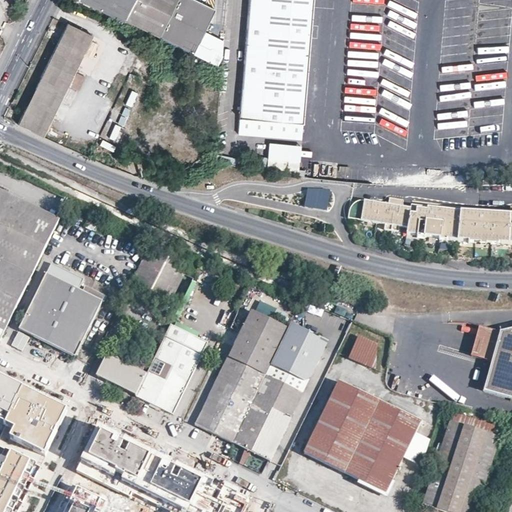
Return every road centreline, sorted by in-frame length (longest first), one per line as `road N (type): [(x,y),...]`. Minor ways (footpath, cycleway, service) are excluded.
road 1 (unknown): [(400,508),(321,476),(297,452),(329,382),(346,374),(428,408),(410,478)]
road 2 (residential): [(194,207),(243,188),(344,188),(334,215),(354,257)]
road 3 (residential): [(88,400),(282,497)]
road 4 (primary): [(0,128),(194,207)]
road 5 (primary): [(194,207),(354,257)]
road 6 (primary): [(354,257),(428,274),(511,279)]
road 7 (unknown): [(268,490),(332,351)]
road 8 (unknown): [(167,439),(221,328)]
road 9 (residential): [(34,511),(88,400)]
